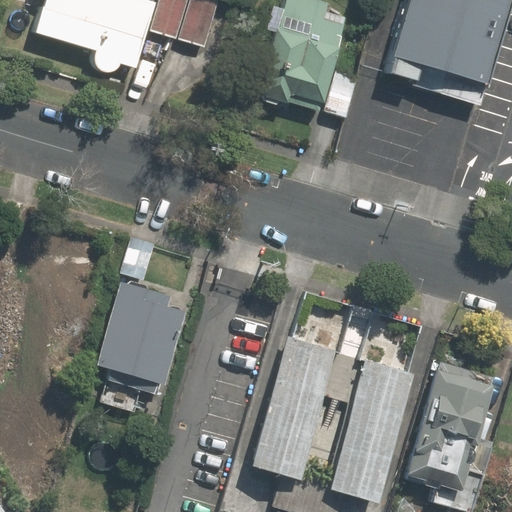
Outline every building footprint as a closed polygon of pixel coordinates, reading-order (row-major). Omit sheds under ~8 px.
[(95,57),(99,66),(108,69),(117,65),(118,62),(135,67),(154,0),(43,0),(35,30),(97,50),(95,55),(96,55),(95,57)] [(186,0),(158,0),(149,31),(175,39),(186,0)] [(189,0),(178,39),(203,47),(217,0),(189,0)] [(268,25),(276,27),(259,82),(260,82),(257,92),(263,94),(262,98),(268,102),(276,102),(277,98),(287,101),(287,102),(319,110),(321,100),(323,101),(340,46),(338,45),(345,17),(324,11),(327,1),(325,0),(284,0),(284,2),(283,1),(282,7),(273,5),(268,25)] [(506,0),(403,0),(386,57),(480,86),(506,0)] [(357,78),(335,72),(323,110),(345,117),(357,78)] [(129,238),(117,275),(140,282),(152,245),(129,238)] [(158,385),(180,314),(162,308),(165,297),(115,282),(91,365),(104,369),(101,380),(102,380),(95,403),(131,414),(137,391),(149,395),(152,384),(158,385)] [(283,335),(242,464),(288,479),(329,350),(283,335)] [(321,487),(368,501),(408,375),(361,360),(321,487)] [(495,376),(437,360),(406,473),(465,488),(495,376)]
